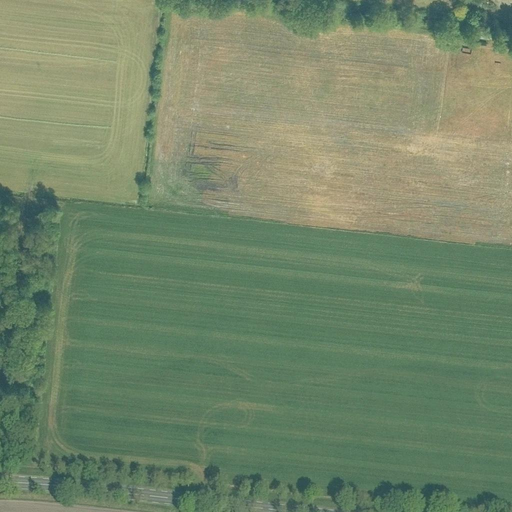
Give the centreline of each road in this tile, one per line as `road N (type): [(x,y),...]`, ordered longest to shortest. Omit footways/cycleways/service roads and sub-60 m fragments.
road 1 (track): [(511,39),(153,1)]
road 2 (primary): [(0,483),(285,511)]
road 3 (track): [(0,353),(26,192)]
